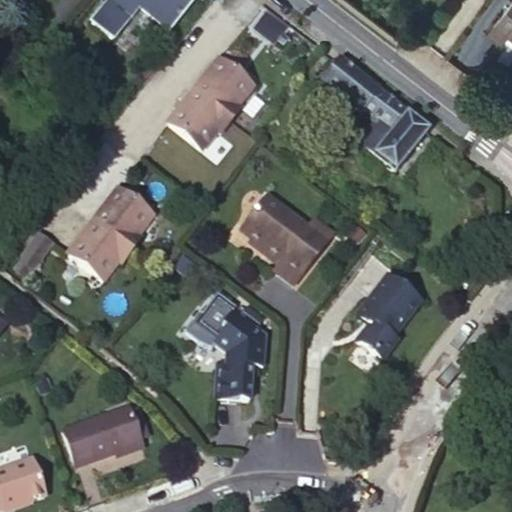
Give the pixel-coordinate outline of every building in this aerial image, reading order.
[(182,0),(109,0),(90,25),(110,41),(125,21),(153,42),(163,29),(165,30),(187,4),(182,0)] [(511,0),(486,34),(500,44),(506,37),(511,41),(511,0)] [(250,6),(239,22),(259,37),(270,22),(250,6)] [(218,61),(166,125),(200,153),(216,134),(219,137),(240,112),(236,109),(252,90),(218,61)] [(337,61),(334,64),(320,82),(359,112),(362,110),(365,113),(379,94),(337,61)] [(394,174),(425,136),(428,131),(379,94),(365,113),(374,119),(356,143),(394,174)] [(116,192),(65,257),(102,284),(117,264),(121,267),(140,241),(136,238),(151,219),(116,192)] [(287,266),(279,276),(294,287),(327,242),(307,227),(266,197),(240,231),(253,241),(287,266)] [(307,227),(327,242),(333,234),(313,219),(307,227)] [(48,246),(36,236),(17,261),(29,270),(48,246)] [(274,272),(279,276),(287,266),(253,241),(250,245),(278,266),(274,272)] [(387,278),(358,316),(371,326),(358,343),(382,362),(397,341),(393,337),(420,303),(387,278)] [(245,406),(247,380),(248,370),(255,371),(260,372),(263,341),(254,334),(257,329),(235,311),(220,330),(224,333),(213,348),(224,357),(222,369),(215,368),(211,403),(245,406)] [(68,464),(108,451),(134,442),(132,436),(122,409),(120,405),(55,427),(68,464)] [(131,406),(122,409),(132,436),(142,434),(131,406)] [(134,442),(108,451),(109,455),(136,445),(134,442)] [(0,508),(8,506),(9,511),(39,500),(26,462),(0,471),(0,508)]
